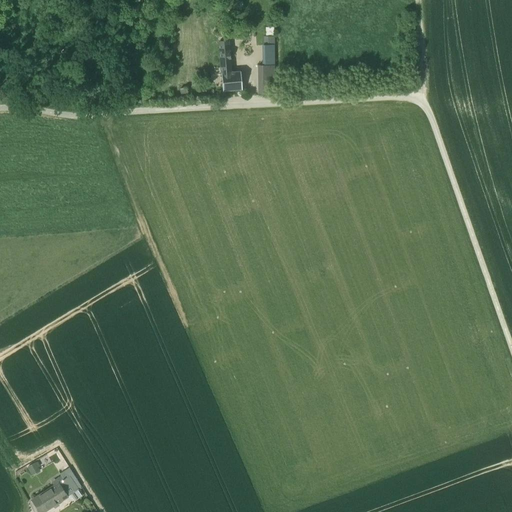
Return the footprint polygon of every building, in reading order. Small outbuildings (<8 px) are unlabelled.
[(273,45),(273,37),(266,37),(265,37),(265,45),(273,45)] [(218,42),(223,91),(242,89),(240,71),(231,72),(228,41),(218,42)] [(274,65),(273,45),(265,45),(263,45),(263,66),(274,65)] [(274,93),(274,65),(263,66),(258,66),(258,94),(274,93)] [(35,463),(27,468),(32,476),(41,471),(35,463)] [(67,475),(68,477),(73,474),(69,468),(60,474),(62,478),(67,475)] [(80,485),(73,474),(68,477),(75,489),(76,488),(80,485)] [(56,482),(64,496),(69,493),(75,489),(68,477),(67,475),(62,478),(56,482)] [(30,499),(39,511),(64,496),(56,482),(30,499)] [(75,489),(69,493),(74,502),(82,497),(76,488),(75,489)]
